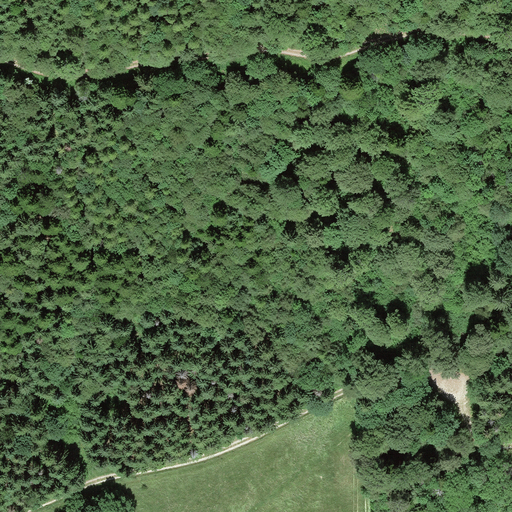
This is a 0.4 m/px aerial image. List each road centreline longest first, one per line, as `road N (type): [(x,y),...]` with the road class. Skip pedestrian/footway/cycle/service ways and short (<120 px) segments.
road 1 (track): [(0,63),(66,77),(250,52),(333,56),(435,32),(511,37)]
road 2 (track): [(22,511),(119,475),(219,452),(382,373),(415,372),(451,395)]
road 3 (track): [(511,353),(451,395),(473,429),(498,449),(511,447)]
